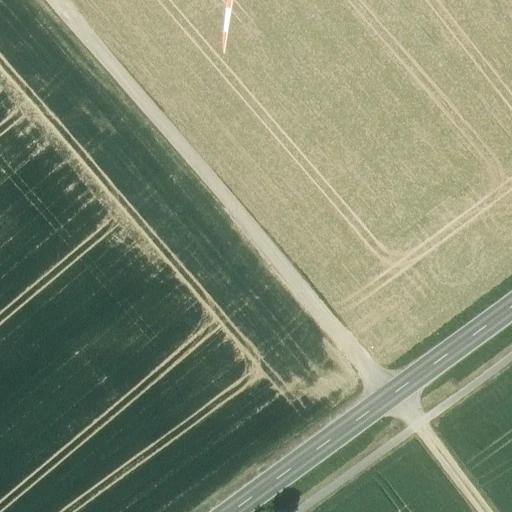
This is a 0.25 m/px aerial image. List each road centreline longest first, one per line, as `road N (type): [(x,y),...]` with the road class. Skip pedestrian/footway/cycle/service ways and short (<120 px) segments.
road 1 (track): [(53,0),(397,395),(486,511)]
road 2 (primary): [(234,511),(511,311)]
